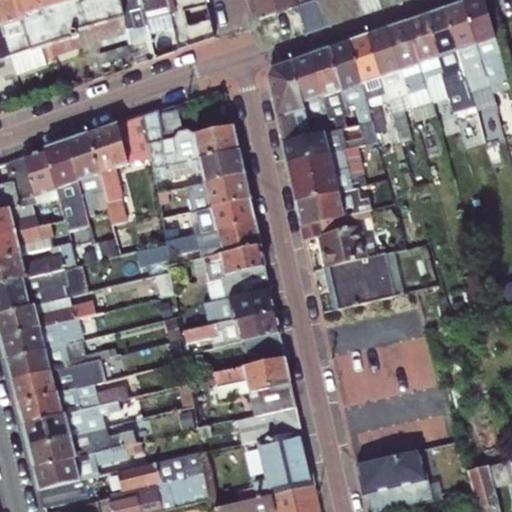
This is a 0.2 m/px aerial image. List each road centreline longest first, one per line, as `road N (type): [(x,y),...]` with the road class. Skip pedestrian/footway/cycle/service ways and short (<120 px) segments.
road 1 (residential): [(343,511),(244,62)]
road 2 (residential): [(244,62),(0,140)]
road 3 (residential): [(438,0),(244,62)]
